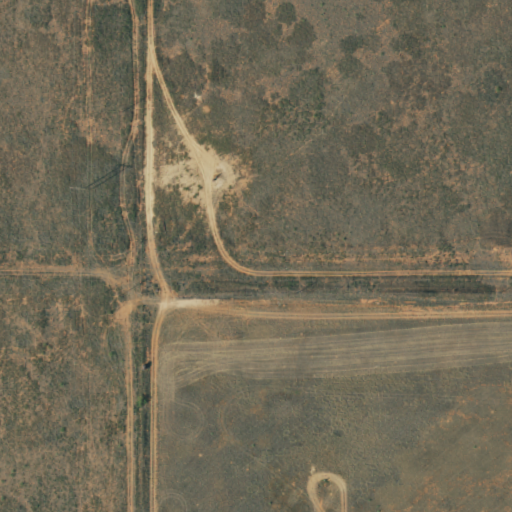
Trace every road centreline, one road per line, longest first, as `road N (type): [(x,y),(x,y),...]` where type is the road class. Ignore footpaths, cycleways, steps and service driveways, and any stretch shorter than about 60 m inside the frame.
road 1 (track): [(131,0),(123,354),(0,393)]
road 2 (track): [(511,251),(131,249)]
road 3 (track): [(125,511),(123,354)]
